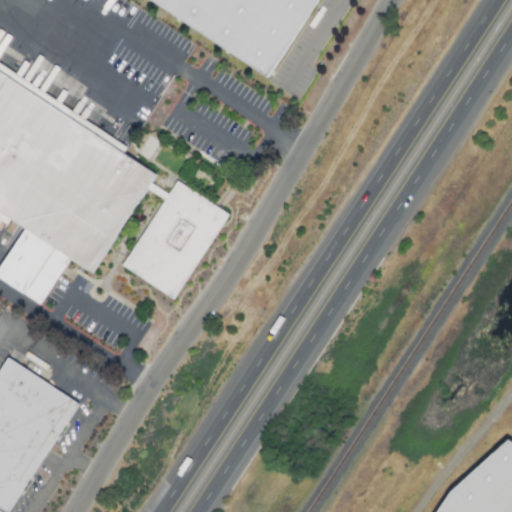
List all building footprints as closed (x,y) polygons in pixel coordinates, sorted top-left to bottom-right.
[(149,0),(273,74),(317,0),(149,0)] [(0,221),(0,64),(131,150),(126,158),(161,181),(94,282),(72,268),(44,312),(0,283),(0,281),(27,239),(0,221)] [(177,306),(233,219),(180,185),(124,272),(177,306)] [(11,364),(0,380),(0,511),(16,511),(82,412),(11,364)] [(511,511),(442,511),(454,494),(511,443),(511,511)]
